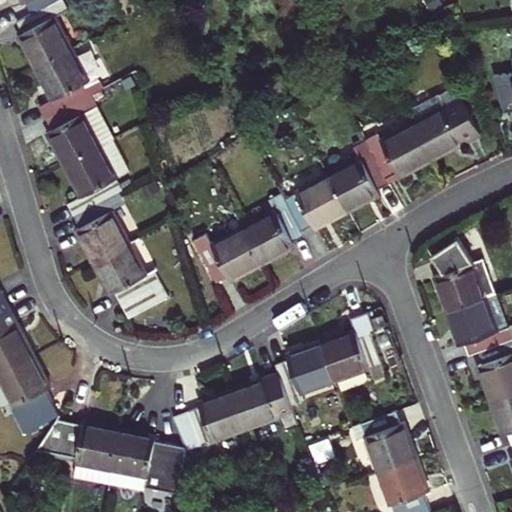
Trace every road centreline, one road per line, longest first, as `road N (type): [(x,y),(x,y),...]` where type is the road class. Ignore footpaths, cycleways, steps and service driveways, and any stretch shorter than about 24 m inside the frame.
road 1 (residential): [(0,129),(51,301),(110,355),(159,364),(206,349),(378,254)]
road 2 (residential): [(378,254),(482,511)]
road 3 (residential): [(378,254),(440,208),(511,175)]
